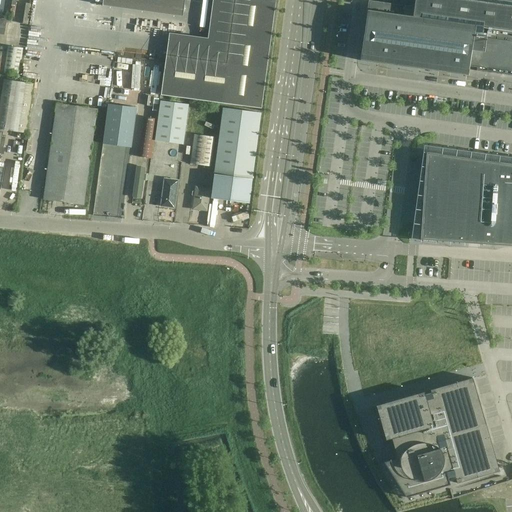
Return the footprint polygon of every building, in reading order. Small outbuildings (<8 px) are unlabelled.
[(161,96),(261,109),(275,4),(275,0),(234,0),(226,63),(166,55),(161,96)] [(511,0),(414,0),(414,7),(413,7),(413,8),(412,8),(406,7),(406,6),(405,6),(397,5),(395,5),(388,4),(387,4),(380,3),(378,2),(378,3),(370,2),(370,1),(369,1),(368,2),(369,2),(368,11),(367,11),(367,12),(367,17),(366,17),(366,19),(365,27),(365,28),(364,35),(363,36),(364,36),(363,43),(362,43),(362,44),(363,44),(362,51),(361,51),(361,52),(362,52),(360,59),(360,61),(362,61),(368,62),(370,62),(378,63),(379,64),(379,63),(386,64),(386,65),(388,65),(388,64),(396,66),(397,66),(404,67),(406,67),(413,68),(414,68),(421,69),(423,70),(423,69),(430,70),(430,71),(431,71),(431,70),(438,71),(438,72),(440,72),(449,73),(450,74),(451,73),(458,74),(458,75),(459,75),(459,74),(466,75),(466,76),(468,76),(468,74),(467,74),(468,67),(476,68),(476,71),(477,71),(478,71),(482,72),(482,71),(483,71),(483,72),(486,73),(486,72),(490,72),(490,73),(495,74),(495,73),(497,73),(497,74),(500,74),(501,74),(500,75),(507,75),(508,75),(508,76),(511,76),(511,75),(511,0)] [(7,46),(7,53),(3,74),(19,76),(22,55),(23,49),(7,46)] [(153,72),(149,102),(159,103),(163,73),(153,72)] [(3,79),(0,101),(0,129),(26,134),(34,83),(3,79)] [(189,105),(160,101),(155,141),(183,145),(189,105)] [(97,109),(56,104),(43,200),(84,205),(97,109)] [(109,104),(103,144),(131,148),(136,108),(109,104)] [(223,109),(214,174),(211,198),(249,204),(261,114),(223,109)] [(144,118),(140,148),(138,158),(151,159),(156,119),(144,118)] [(194,135),(192,150),(190,164),(212,167),(214,153),(216,138),(194,135)] [(464,243),(493,245),(499,163),(499,162),(498,162),(498,163),(485,161),(484,160),(484,161),(470,159),(470,158),(469,158),(469,159),(456,157),(455,156),(455,157),(442,155),(441,154),(441,155),(427,153),(427,152),(426,152),(425,154),(426,154),(425,167),(425,168),(424,181),(424,182),(423,196),(423,197),(422,210),(422,211),(421,224),(421,225),(421,226),(421,239),(420,239),(420,240),(421,240),(435,240),(435,241),(436,241),(449,241),(449,242),(450,242),(464,242),(464,243)] [(110,163),(100,161),(95,195),(105,196),(108,177),(110,177),(111,171),(109,171),(110,163)] [(511,165),(499,163),(493,245),(511,246),(511,165)] [(145,168),(137,167),(133,197),(141,198),(143,180),(147,181),(148,175),(144,175),(145,168)] [(128,199),(134,177),(129,176),(123,198),(128,199)] [(178,181),(164,179),(161,204),(166,205),(165,207),(174,208),(178,181)] [(195,192),(193,192),(192,195),(195,196),(193,209),(207,211),(210,189),(196,187),(195,192)] [(408,329),(420,329),(420,317),(408,317),(408,329)] [(457,483),(499,471),(472,378),(430,390),(431,393),(425,394),(424,392),(376,406),(386,441),(391,439),(397,459),(384,462),(406,498),(450,485),(448,478),(455,477),(457,483)]
